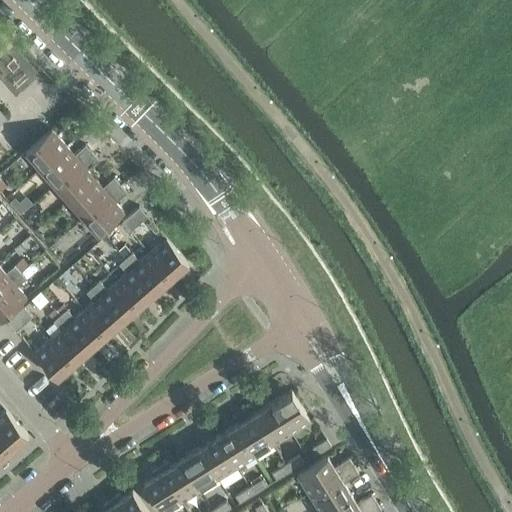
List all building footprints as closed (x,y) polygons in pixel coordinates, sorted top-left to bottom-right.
[(52,127),(26,150),(41,167),(67,144),(52,127)] [(67,144),(41,167),(55,183),(92,151),(86,143),(75,153),(67,144)] [(92,151),(55,183),(70,200),(95,177),(88,168),(99,158),(92,151)] [(95,177),(70,200),(84,216),(121,183),(114,176),(103,186),(95,177)] [(121,183),(84,216),(99,233),(125,210),(116,201),(127,191),(121,183)] [(16,206),(22,212),(28,207),(22,201),(16,206)] [(140,205),(123,220),(131,230),(148,215),(140,205)] [(167,236),(150,251),(172,277),(189,262),(167,236)] [(63,252),(54,242),(50,245),(59,255),(63,252)] [(133,251),(126,257),(156,291),(172,277),(150,251),(140,260),(133,251)] [(0,288),(21,271),(29,264),(23,257),(6,272),(0,264),(0,288)] [(127,271),(117,280),(140,305),(156,291),(126,257),(119,263),(127,271)] [(21,271),(0,288),(0,316),(1,318),(27,295),(18,285),(26,277),(21,271)] [(100,279),(93,285),(124,320),(140,305),(117,280),(108,288),(100,279)] [(94,300),(85,308),(107,334),(124,320),(93,285),(87,291),(94,300)] [(63,303),(57,309),(91,348),(107,334),(85,308),(75,316),(63,303)] [(8,320),(16,330),(33,315),(25,305),(8,320)] [(62,328),(52,336),(75,362),(91,348),(57,309),(55,307),(49,313),(62,328)] [(75,362),(52,336),(35,351),(58,377),(75,362)] [(273,401),(292,430),(311,418),(292,389),(273,401)] [(273,442),(292,430),(273,401),(255,412),(273,442)] [(6,408),(0,413),(0,434),(12,448),(29,434),(6,408)] [(255,453),(273,442),(255,412),(236,424),(255,453)] [(237,465),(255,453),(236,424),(218,435),(237,465)] [(0,458),(12,448),(0,434),(0,458)] [(218,476),(237,465),(218,435),(200,446),(218,476)] [(332,444),(327,437),(313,446),(317,453),(332,444)] [(200,488),(218,476),(200,446),(181,458),(200,488)] [(300,454),(286,462),(291,470),(305,461),(300,454)] [(310,492),(354,464),(349,456),(334,465),(327,454),(298,473),(310,492)] [(182,499),(200,488),(181,458),(171,464),(168,460),(160,465),(182,499)] [(286,462),(272,471),(277,479),(291,470),(286,462)] [(321,510),(351,492),(344,481),(359,472),(354,464),(310,492),(321,510)] [(144,481),(162,511),(182,499),(160,465),(152,470),(155,474),(144,481)] [(264,476),(249,485),(254,493),(268,484),(264,476)] [(254,493),(249,485),(235,494),(240,501),(254,493)] [(150,511),(133,489),(123,496),(120,492),(112,498),(122,511),(150,511)] [(322,511),(358,511),(377,501),(372,493),(357,502),(351,492),(321,510),(322,511)] [(122,511),(112,498),(104,503),(107,508),(101,511),(122,511)] [(227,499),(213,508),(215,511),(223,511),(232,507),(227,499)] [(376,511),(382,509),(377,501),(358,511),(376,511)] [(269,511),(263,502),(255,506),(258,511),(269,511)]
